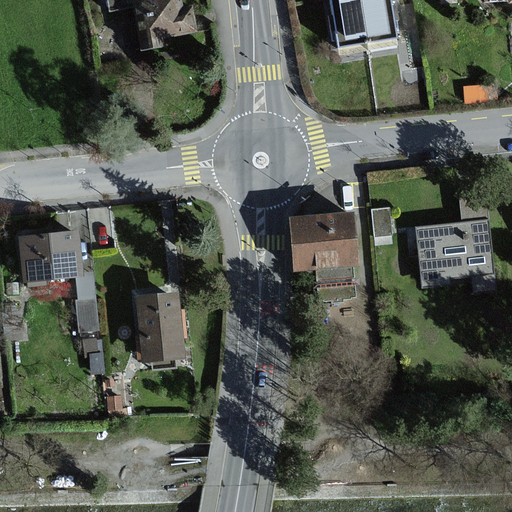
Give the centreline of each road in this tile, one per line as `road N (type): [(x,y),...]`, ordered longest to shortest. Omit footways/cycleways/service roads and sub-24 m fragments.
road 1 (tertiary): [(233,511),(259,285)]
road 2 (residential): [(225,162),(0,185)]
road 3 (residential): [(511,125),(296,149)]
